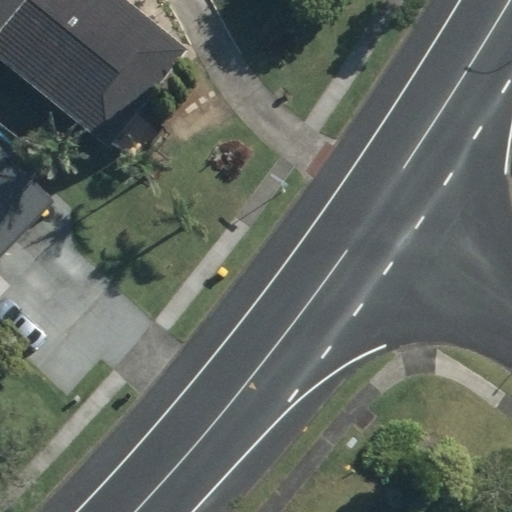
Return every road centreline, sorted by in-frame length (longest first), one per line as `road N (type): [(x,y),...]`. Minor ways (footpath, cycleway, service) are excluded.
road 1 (unclassified): [(363,238),(131,511)]
road 2 (unclassified): [(501,0),(363,238)]
road 3 (residential): [(363,238),(511,329)]
